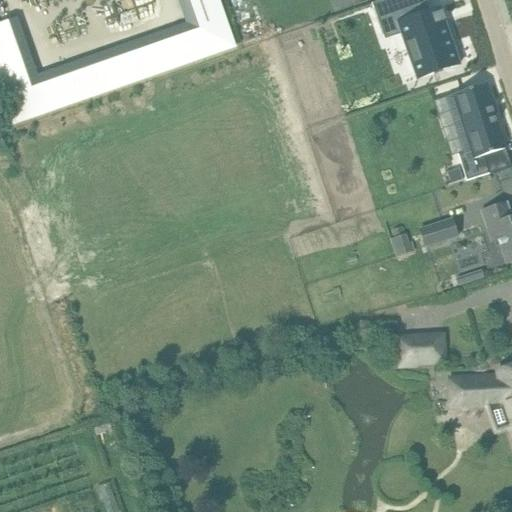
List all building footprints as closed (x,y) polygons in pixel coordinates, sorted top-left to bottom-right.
[(427,0),(383,0),(378,2),(391,40),(408,34),(423,78),(464,65),(445,8),(431,12),(427,0)] [(486,85),(457,94),(475,150),(459,155),(467,180),(489,173),(483,156),(501,150),(490,116),(496,114),(486,85)] [(481,210),(491,243),(498,241),(506,265),(511,262),(511,218),(508,220),(503,204),(506,204),(505,202),(481,210)] [(456,238),(451,221),(420,231),(425,247),(456,238)] [(406,235),(390,240),(396,257),(412,252),(406,235)] [(398,339),(400,365),(444,362),(442,336),(398,339)] [(511,367),(497,372),(498,377),(450,379),(451,407),(463,407),(464,409),(476,408),(476,406),(500,404),(500,401),(506,399),(511,417),(511,428),(511,429),(511,432),(511,367)]
